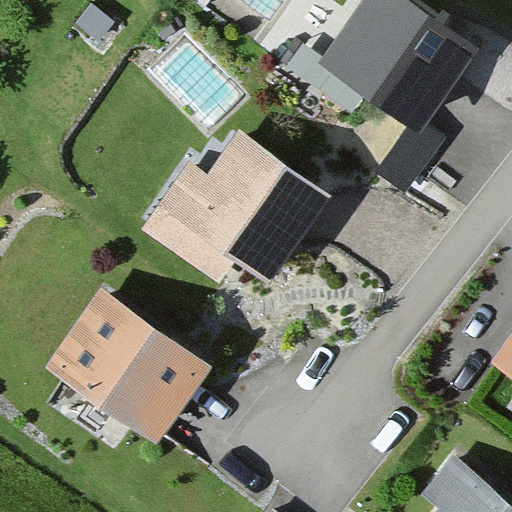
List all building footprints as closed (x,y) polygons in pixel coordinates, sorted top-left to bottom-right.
[(478,48),(408,0),(360,0),(317,63),(419,133),(478,48)] [(333,196),(240,131),(208,176),(189,162),(141,230),(219,284),(234,263),(269,287),(333,196)] [(213,367),(103,289),(47,367),(156,445),(213,367)] [(511,330),(489,364),(511,379),(511,330)] [(511,511),(511,506),(451,458),(421,495),(439,509),(436,511),(511,511)] [(261,511),(295,511),(274,496),(261,511)]
